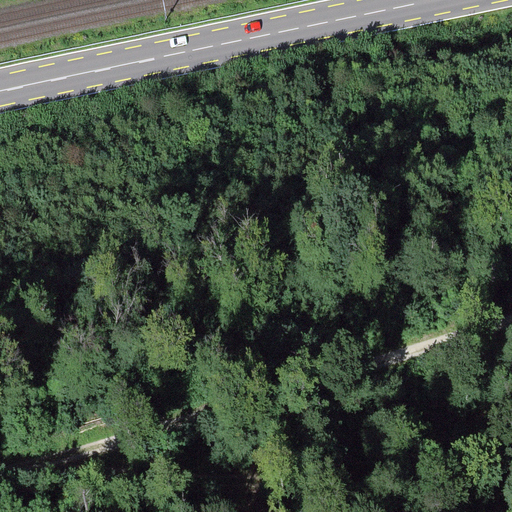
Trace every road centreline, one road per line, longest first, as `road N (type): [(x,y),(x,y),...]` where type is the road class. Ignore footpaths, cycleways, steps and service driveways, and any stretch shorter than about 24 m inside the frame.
road 1 (track): [(0,469),(511,319)]
road 2 (track): [(458,511),(383,486),(320,478),(0,469)]
road 3 (primary): [(405,0),(0,90)]
